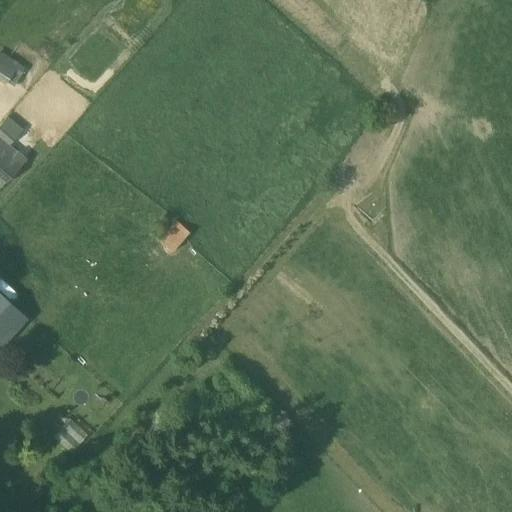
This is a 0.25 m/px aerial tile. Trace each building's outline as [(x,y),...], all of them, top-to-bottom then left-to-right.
[(0,79),(6,83),(17,67),(0,55),(0,79)] [(19,135),(3,121),(0,124),(0,137),(10,145),(19,135)] [(22,166),(0,148),(0,178),(7,184),(22,166)] [(172,253),(190,232),(170,216),(152,236),(172,253)] [(0,349),(28,319),(0,293),(0,349)]
